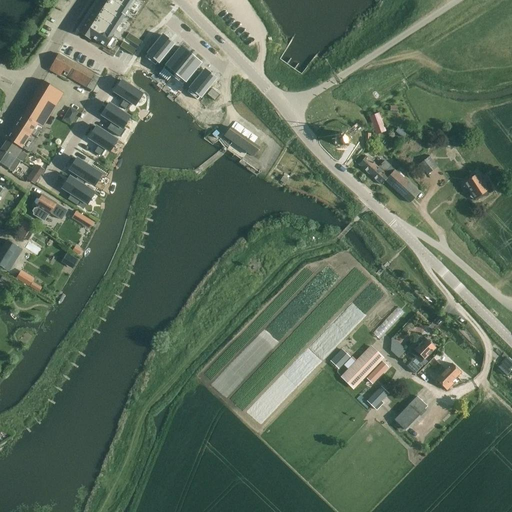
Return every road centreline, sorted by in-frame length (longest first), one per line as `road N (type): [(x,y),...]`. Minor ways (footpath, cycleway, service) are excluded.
road 1 (tertiary): [(511,342),(316,150),(235,57)]
road 2 (track): [(280,106),(460,0)]
road 3 (residential): [(59,35),(115,68),(46,186)]
